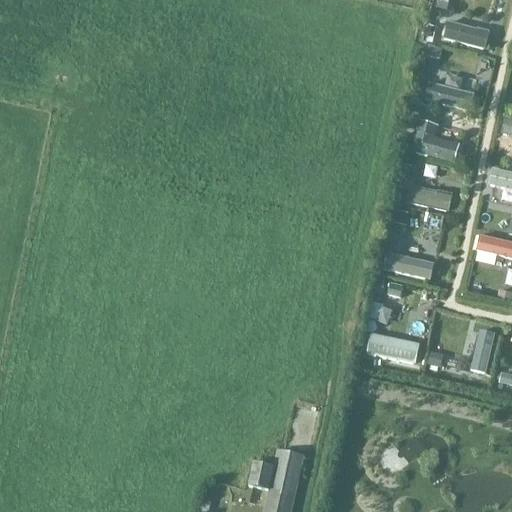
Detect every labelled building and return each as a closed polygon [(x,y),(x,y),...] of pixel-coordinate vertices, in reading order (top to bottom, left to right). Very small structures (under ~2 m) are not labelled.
[(491,38),(494,21),(454,15),(451,31),(491,38)] [(495,66),(498,49),(487,47),(484,63),(495,66)] [(435,73),(432,92),(469,99),(472,80),(435,73)] [(426,109),(419,140),(462,150),(464,139),(436,132),(440,112),(426,109)] [(511,182),(511,161),(498,159),(494,179),(511,182)] [(452,201),(455,183),(416,176),(413,195),(452,201)] [(482,244),(511,247),(511,228),(485,225),(482,244)] [(434,272),(439,253),(393,243),(389,262),(434,272)] [(291,511),(303,458),(276,453),(272,470),(252,466),(247,490),(267,494),(262,511),(291,511)]
